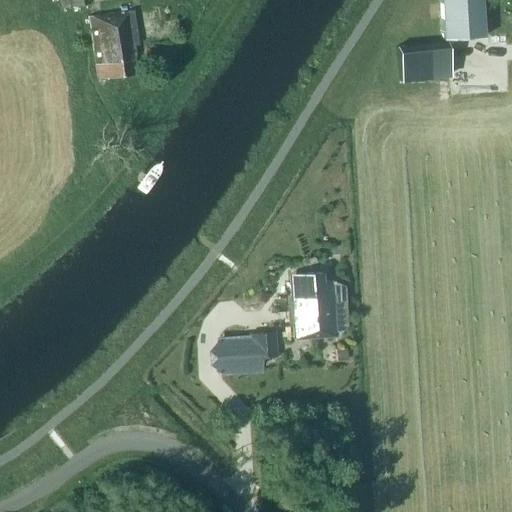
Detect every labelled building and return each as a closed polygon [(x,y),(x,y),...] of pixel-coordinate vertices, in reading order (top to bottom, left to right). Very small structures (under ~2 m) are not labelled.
[(59,0),(61,10),(89,6),(87,0),(59,0)] [(440,0),(442,38),(483,36),(481,0),(440,0)] [(138,45),(133,10),(88,17),(98,79),(135,74),(133,57),(135,57),(134,45),(138,45)] [(398,79),(449,74),(446,43),(396,49),(398,79)] [(334,336),(330,281),(321,282),(320,272),(298,274),(299,281),(290,282),(294,338),(334,336)] [(260,356),(276,355),(274,331),(248,333),(248,336),(215,338),(217,369),(261,366),(260,356)] [(347,348),(335,349),(336,361),(348,360),(347,348)]
